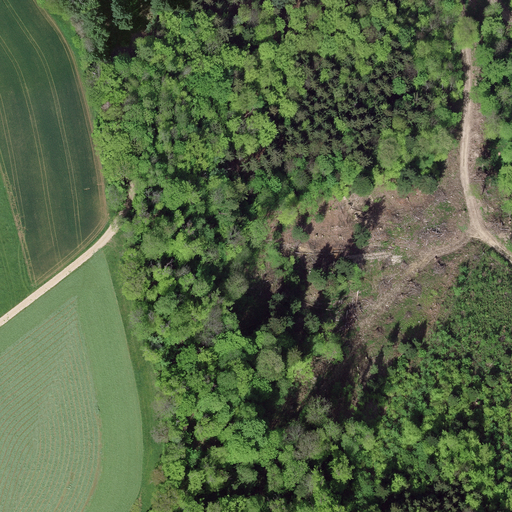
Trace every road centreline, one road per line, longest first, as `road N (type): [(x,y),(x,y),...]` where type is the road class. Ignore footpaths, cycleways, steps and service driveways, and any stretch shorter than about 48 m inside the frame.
road 1 (track): [(0,324),(92,252),(132,202),(135,153),(96,0)]
road 2 (track): [(459,0),(469,191),(478,225),(511,256)]
